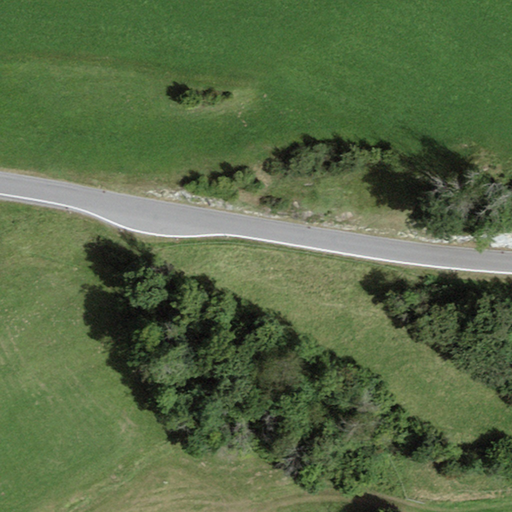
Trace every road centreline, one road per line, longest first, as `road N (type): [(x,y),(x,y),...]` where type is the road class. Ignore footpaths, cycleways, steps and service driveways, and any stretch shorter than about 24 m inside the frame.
road 1 (residential): [(511,261),(358,244),(0,183)]
road 2 (track): [(417,511),(339,492),(242,503)]
